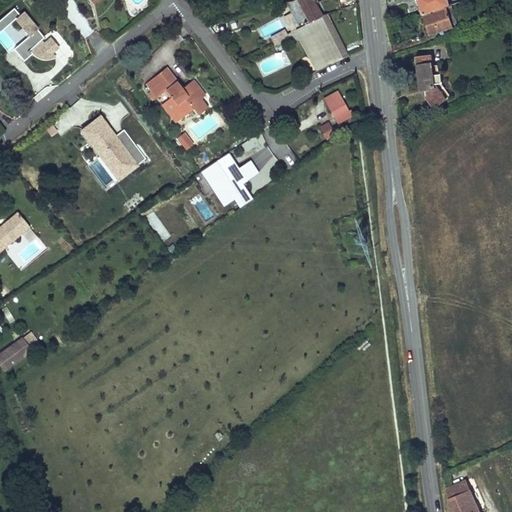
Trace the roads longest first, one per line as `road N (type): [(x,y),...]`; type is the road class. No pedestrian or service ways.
road 1 (tertiary): [(372,58),(413,342)]
road 2 (tertiary): [(413,342),(382,57)]
road 3 (residential): [(372,58),(288,97),(248,96),(179,0)]
road 4 (residential): [(0,142),(174,0)]
road 5 (tertiary): [(413,342),(434,511)]
